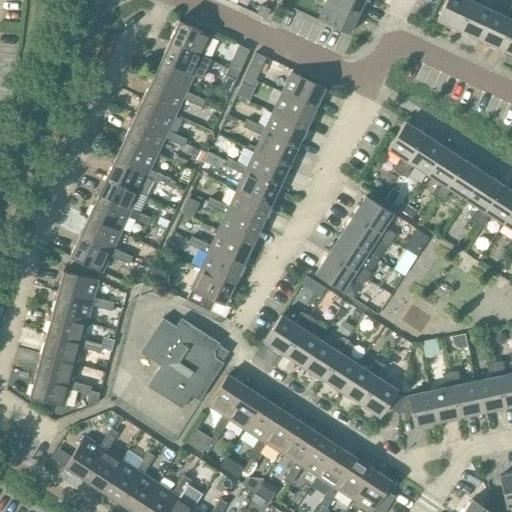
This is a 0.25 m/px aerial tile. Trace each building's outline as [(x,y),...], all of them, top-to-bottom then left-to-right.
[(318,20),(349,34),(358,15),(327,0),(318,20)] [(358,15),(364,0),(327,0),(358,15)] [(458,30),(472,0),(446,0),(437,20),(458,30)] [(472,0),(458,30),(479,40),(493,11),(477,4),(479,0),(472,0)] [(479,40),(500,49),(511,22),(511,4),(511,5),(508,11),(510,12),(508,18),(493,11),(479,40)] [(266,18),(269,10),(261,6),(257,14),(266,18)] [(169,40),(201,56),(211,35),(178,20),(169,40)] [(511,22),(500,49),(511,55),(511,22)] [(192,75),(201,56),(169,40),(160,60),(192,75)] [(228,68),(239,73),(249,50),(239,45),(228,68)] [(244,75),(255,80),(266,57),(255,52),(244,75)] [(182,98),(191,103),(195,95),(185,91),(192,75),(160,60),(151,80),(183,95),(182,98)] [(239,73),(228,68),(228,69),(219,64),(216,70),(225,74),(225,75),(236,80),(239,73)] [(282,93),(315,108),(324,87),(291,72),(282,93)] [(244,75),(241,82),(252,87),(252,88),(259,91),(263,84),(255,80),(244,75)] [(174,114),(182,98),(183,95),(151,80),(142,99),(174,114)] [(282,93),(273,112),(305,127),(315,108),(282,93)] [(191,103),(201,108),(205,100),(195,95),(191,103)] [(142,99),(133,119),(165,134),(164,138),(173,142),(177,135),(167,130),(174,114),(142,99)] [(273,112),(266,128),(264,132),(296,147),(305,127),(273,112)] [(156,153),(164,138),(165,134),(133,119),(124,138),(156,153)] [(242,127),(252,131),(256,124),(246,119),(242,127)] [(399,174),(425,135),(405,122),(387,149),(402,158),(399,163),(397,163),(393,169),(399,174)] [(287,166),(296,147),(264,132),(266,128),(256,124),(252,131),(262,136),(255,151),(287,166)] [(173,142),(183,147),(187,139),(177,135),(173,142)] [(444,147),(425,135),(399,174),(407,177),(411,171),(409,170),(413,165),(426,174),(444,147)] [(124,138),(115,158),(147,173),(145,177),(154,181),(155,181),(159,174),(149,169),(156,153),(124,138)] [(463,159),(444,147),(426,174),(440,183),(437,188),(436,187),(432,194),(438,199),(463,159)] [(255,151),(248,167),(246,171),(278,186),(287,166),(255,151)] [(115,158),(106,178),(138,193),(138,192),(146,196),(154,181),(145,177),(147,173),(115,158)] [(234,170),(238,163),(228,158),(224,166),(234,170)] [(482,172),(463,159),(438,199),(445,202),(449,196),(447,195),(451,190),(465,199),(482,172)] [(269,206),(278,186),(246,171),(248,167),(238,163),(234,170),(244,175),(237,191),(269,206)] [(501,184),(482,172),(465,199),(479,208),(475,213),(474,212),(470,218),(476,224),(501,184)] [(165,186),(169,178),(159,174),(155,181),(165,186)] [(105,178),(96,197),(129,212),(127,216),(137,221),(140,213),(131,208),(138,193),(105,178)] [(511,209),(511,191),(501,184),(476,224),(483,227),(487,221),(486,220),(489,215),(503,224),(511,209)] [(237,191),(229,206),(228,210),(260,225),(269,206),(237,191)] [(393,214),(366,196),(353,216),(392,241),(395,234),(389,230),(388,231),(383,228),(393,214)] [(120,232),(127,216),(129,212),(96,197),(87,217),(120,232)] [(206,205),(216,210),(220,202),(210,197),(206,205)] [(229,206),(220,202),(216,210),(226,214),(219,230),(251,245),(260,225),(228,210),(229,206)] [(511,209),(503,224),(511,229),(511,237),(508,243),(511,246),(511,209)] [(137,221),(147,225),(150,218),(140,213),(137,221)] [(392,241),(353,216),(340,235),(367,253),(376,239),(381,242),(380,243),(387,247),(392,241)] [(109,255),(119,260),(122,252),(112,248),(120,232),(87,217),(78,236),(111,251),(109,255)] [(219,230),(211,246),(210,249),(242,264),(251,245),(219,230)] [(340,235),(328,254),(367,280),(370,272),(364,268),(363,270),(358,266),(367,253),(340,235)] [(101,272),(109,255),(111,251),(78,236),(69,257),(101,272)] [(198,249),(202,241),(192,237),(188,244),(198,249)] [(211,246),(202,241),(198,249),(208,253),(201,269),(233,284),(242,264),(210,249),(211,246)] [(129,264),(132,257),(122,252),(119,260),(129,264)] [(367,280),(328,254),(315,274),(342,292),(351,277),(356,280),(355,282),(362,286),(367,280)] [(186,300),(209,311),(214,300),(224,304),(233,284),(201,269),(186,300)] [(97,280),(63,271),(57,292),(92,301),(90,305),(101,308),(103,300),(93,297),(97,280)] [(86,322),(90,305),(92,301),(57,292),(51,313),(86,322)] [(111,311),(114,303),(103,300),(101,308),(111,311)] [(281,315),(264,342),(283,355),(309,315),(302,312),(298,318),(299,319),(296,324),(281,315)] [(51,313),(46,334),(80,343),(79,347),(89,350),(92,342),(81,339),(86,322),(51,313)] [(309,315),(283,355),(303,367),(320,340),(306,331),(309,326),(311,327),(315,321),(309,315)] [(224,358),(222,350),(222,347),(218,345),(219,343),(181,318),(176,326),(163,318),(140,353),(160,366),(147,386),(182,408),(190,395),(199,401),(224,363),(222,361),(224,358)] [(75,364),(79,347),(80,343),(46,334),(40,355),(75,364)] [(303,367),(322,380),(347,340),(340,337),(336,343),(337,344),(334,349),(320,340),(303,367)] [(322,380),(341,392),(358,365),(344,356),(348,351),(349,352),(353,346),(347,340),(322,380)] [(100,353),(102,345),(92,342),(89,350),(100,353)] [(40,355),(34,376),(69,385),(68,389),(78,392),(80,384),(70,381),(75,364),(40,355)] [(358,365),(341,392),(360,404),(378,377),(386,365),(385,365),(387,357),(381,355),(378,362),(374,368),(376,369),(372,374),(358,365)] [(504,408),(494,362),(487,365),(488,372),(490,372),(491,378),(475,381),(482,413),(504,408)] [(504,408),(511,406),(511,373),(503,375),(502,369),(504,369),(502,362),(494,362),(504,408)] [(430,391),(437,422),(459,417),(449,371),(442,374),(443,382),(445,381),(446,387),(430,391)] [(482,413),(475,381),(459,385),(457,379),(459,378),(458,371),(449,371),(459,417),(482,413)] [(207,405),(223,415),(226,417),(246,387),(227,375),(207,405)] [(29,397),(63,406),(68,389),(69,385),(34,376),(29,397)] [(398,411),(401,397),(395,393),(397,390),(378,377),(360,404),(380,417),(388,405),(398,411)] [(90,390),(91,386),(80,384),(78,392),(88,394),(89,395),(90,390)] [(264,399),(246,387),(226,417),(223,415),(217,424),(224,428),(230,419),(244,429),(264,399)] [(99,393),(90,390),(89,395),(88,394),(85,402),(95,405),(96,404),(99,393)] [(437,422),(430,391),(401,397),(398,411),(410,408),(414,427),(437,422)] [(282,411),(264,399),(244,429),(259,438),(262,441),(282,411)] [(300,422),(282,411),(262,441),(259,438),(253,447),(260,452),(266,443),(280,452),(300,422)] [(112,442),(118,433),(115,431),(122,419),(118,416),(111,428),(105,437),(112,442)] [(280,452),(295,462),(299,464),(318,434),(300,422),(280,452)] [(211,433),(218,438),(224,428),(217,424),(211,433)] [(336,446),(318,434),(299,464),(295,462),(289,471),(296,475),(302,466),(317,476),(336,446)] [(107,451),(112,442),(105,437),(99,446),(84,437),(65,467),(83,479),(103,449),(107,451)] [(354,458),(336,446),(317,476),(331,485),(335,488),(354,458)] [(253,447),(247,456),(243,462),(248,466),(243,474),(247,477),(256,463),(254,462),(260,452),(253,447)] [(121,460),(107,451),(103,449),(83,479),(101,490),(121,460)] [(149,466),(155,456),(148,452),(142,461),(149,466)] [(353,499),(372,469),(354,458),(335,488),(331,485),(326,494),(333,499),(338,490),(353,499)] [(119,502),(139,472),(143,474),(149,466),(142,461),(136,470),(121,460),(101,490),(119,502)] [(372,511),(385,511),(395,496),(386,490),(391,481),(372,469),(353,499),(372,511)] [(290,485),(296,475),(289,471),(283,480),(290,485)] [(138,511),(157,484),(143,474),(139,472),(119,502),(134,511),(138,511)] [(491,497),(499,509),(511,506),(511,473),(499,476),(503,495),(491,497)] [(191,480),(184,475),(178,484),(185,489),(191,480)] [(179,498),(185,489),(178,484),(172,493),(157,484),(138,511),(164,511),(175,496),(179,498)] [(319,504),(326,508),(333,499),(326,494),(319,504)] [(190,511),(194,507),(179,498),(175,496),(164,511),(190,511)] [(497,511),(499,509),(491,497),(485,507),(472,499),(463,511),(497,511)] [(220,511),(221,511),(227,503),(220,499),(214,508),(220,511)]
